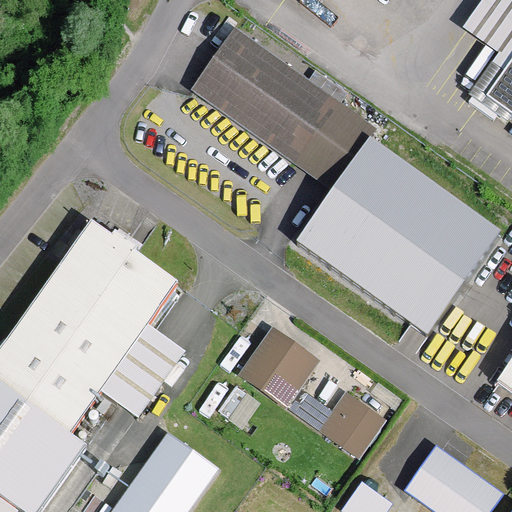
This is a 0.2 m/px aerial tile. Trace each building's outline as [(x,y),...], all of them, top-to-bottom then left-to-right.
[(370,132),(229,30),(180,97),(323,198),(370,132)] [(511,68),(486,107),(511,124),(511,68)] [(31,511),(179,290),(94,229),(0,354),(0,508),(5,511),(31,511)] [(281,413),(309,365),(268,336),(237,382),(281,413)] [(511,395),(511,340),(486,378),(511,395)] [(383,427),(347,400),(323,438),(361,467),(383,427)] [(189,511),(216,474),(163,438),(111,511),(189,511)] [(488,511),(496,497),(431,454),(404,498),(422,511),(488,511)] [(342,510),(344,511),(385,511),(395,495),(361,476),(342,510)]
